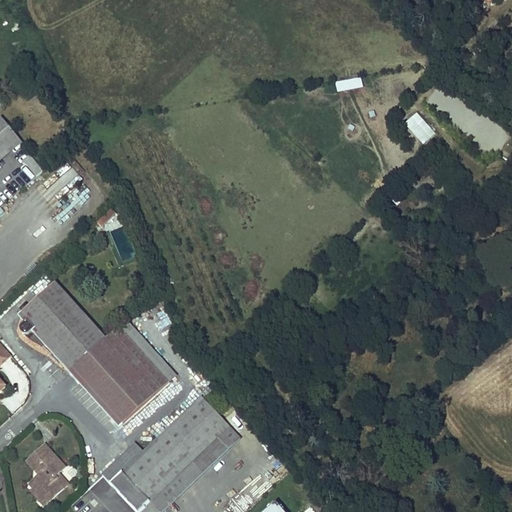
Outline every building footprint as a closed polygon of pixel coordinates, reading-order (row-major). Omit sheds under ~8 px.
[(338,95),(364,89),(362,78),(336,84),(338,95)] [(424,146),(437,135),(418,114),(405,125),(424,146)] [(0,154),(18,140),(1,121),(0,122),(0,154)] [(0,163),(22,146),(18,140),(0,154),(0,163)] [(112,210),(105,217),(108,221),(109,222),(117,215),(112,210)] [(105,223),(108,221),(105,217),(98,223),(102,228),(106,224),(105,223)] [(123,227),(112,231),(123,261),(134,256),(123,227)] [(123,427),(171,384),(120,328),(107,340),(56,284),(22,315),(28,322),(23,326),(22,328),(23,331),(25,334),(27,335),(29,335),(31,335),(36,330),(39,334),(34,338),(44,349),(49,345),(83,382),(123,427)] [(128,321),(120,328),(171,384),(179,377),(128,321)] [(0,369),(13,358),(0,344),(0,369)] [(208,405),(217,396),(211,390),(202,399),(208,405)] [(227,407),(217,396),(208,405),(218,415),(227,407)] [(136,445),(103,476),(135,511),(160,511),(151,501),(198,458),(230,428),(218,415),(208,405),(202,399),(145,453),(136,445)] [(162,511),(240,439),(230,428),(198,458),(151,501),(160,511),(162,511)] [(65,469),(46,447),(31,460),(43,475),(41,477),(31,486),(35,491),(39,496),(41,495),(49,503),(65,489),(54,476),(57,473),(59,475),(65,469)] [(43,475),(31,460),(28,462),(41,477),(43,475)] [(72,482),(80,475),(72,466),(64,472),(72,482)] [(69,486),(59,475),(57,473),(54,476),(65,489),(69,486)] [(39,496),(35,491),(32,493),(44,507),(49,503),(41,495),(39,496)] [(80,510),(77,511),(97,511),(83,495),(74,503),(80,510)] [(77,511),(80,510),(74,503),(71,506),(75,511),(77,511)]
